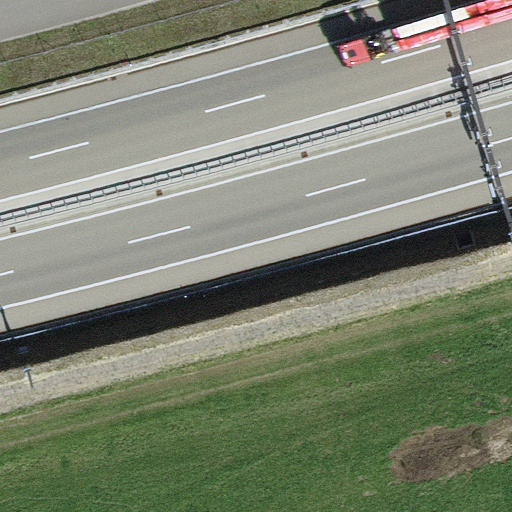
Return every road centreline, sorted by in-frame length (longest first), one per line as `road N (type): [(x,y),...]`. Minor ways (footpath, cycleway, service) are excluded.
road 1 (motorway): [(511,23),(0,162)]
road 2 (motorway): [(0,275),(511,138)]
